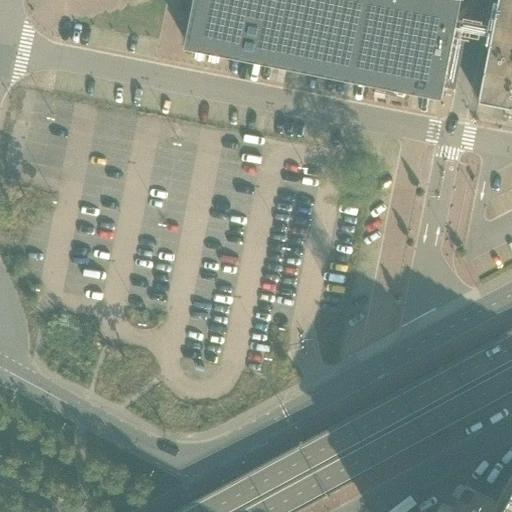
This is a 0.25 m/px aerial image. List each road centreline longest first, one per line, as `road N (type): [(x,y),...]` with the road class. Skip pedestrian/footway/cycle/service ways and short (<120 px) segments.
road 1 (unclassified): [(450,134),(0,47)]
road 2 (primary): [(511,347),(204,511)]
road 3 (primary): [(266,511),(511,381)]
road 4 (tertiary): [(441,334),(213,457)]
road 5 (tertiary): [(213,457),(166,458),(0,369)]
road 6 (residential): [(359,511),(511,431)]
road 7 (unclassified): [(450,134),(476,0)]
road 8 (unclassified): [(434,214),(428,248),(441,334)]
